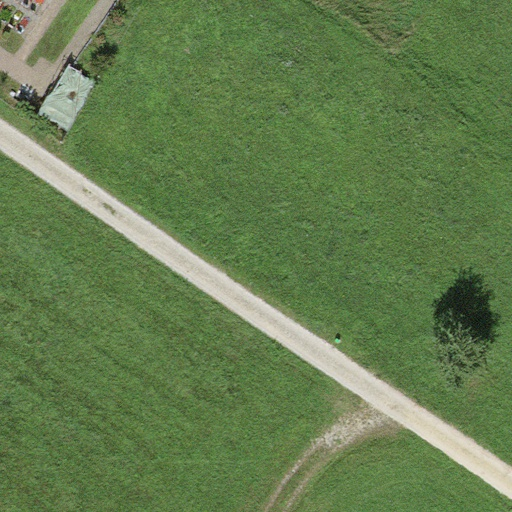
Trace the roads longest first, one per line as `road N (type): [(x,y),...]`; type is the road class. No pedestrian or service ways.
road 1 (track): [(511,493),(0,141)]
road 2 (track): [(375,398),(296,472),(273,511)]
